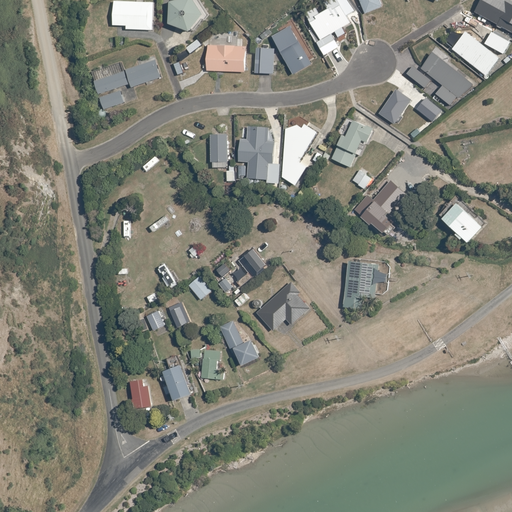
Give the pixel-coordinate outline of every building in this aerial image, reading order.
[(135,0),(136,1),(114,0),(113,25),(126,25),(126,28),(153,29),(154,2),(143,1),(143,0),(135,0)] [(207,17),(196,0),(173,0),(169,1),(167,22),(192,32),(207,17)] [(382,6),(379,0),(359,0),(365,13),(382,6)] [(511,0),(510,0),(479,0),(474,11),(511,32),(511,0)] [(310,22),(311,24),(307,27),(315,42),(320,39),(327,52),(336,47),(329,34),(349,23),(339,4),(332,9),(331,7),(314,16),(315,18),(310,22)] [(310,64),(289,26),(271,36),(292,74),(310,64)] [(499,57),(464,31),(451,48),(486,75),(499,57)] [(511,41),(492,31),(485,43),(504,54),(511,41)] [(245,71),(246,45),(232,44),(232,33),(221,32),(221,44),(207,43),(206,69),(245,71)] [(274,48),(256,47),(254,72),(273,73),(274,48)] [(423,91),(437,101),(440,97),(450,105),(457,96),(459,98),(472,83),(433,52),(420,67),(414,63),(406,73),(412,78),(425,88),(423,91)] [(161,77),(153,54),(137,59),(139,65),(126,69),(132,87),(161,77)] [(92,74),(99,95),(128,84),(121,63),(92,74)] [(124,102),(120,90),(100,97),(104,109),(124,102)] [(374,129),(352,120),(346,133),(343,132),(331,159),(350,167),(355,153),(362,156),(374,129)] [(211,133),(210,161),(212,161),(212,167),(226,167),(227,133),(211,133)] [(371,178),(360,169),(352,179),(363,188),(371,178)] [(421,185),(413,176),(403,185),(412,194),(421,185)] [(387,215),(401,201),(382,181),(354,208),(363,216),(372,207),(375,209),(378,206),(387,215)] [(456,231),(454,233),(461,239),(462,238),(467,242),(485,223),(456,196),(447,206),(438,214),(456,231)] [(375,262),(349,259),(343,306),(363,309),(364,297),(374,298),(376,284),(387,285),(388,272),(374,270),(375,262)] [(212,289),(199,275),(188,285),(201,299),(212,289)] [(299,291),(290,282),(257,312),(273,330),(286,318),(291,324),(309,308),(297,293),(299,291)] [(250,298),(244,291),(234,300),(239,307),(250,298)] [(166,325),(159,310),(147,314),(153,329),(166,325)] [(234,321),(220,327),(234,357),(237,355),(241,365),(259,356),(251,339),(244,342),(234,321)] [(221,360),(222,350),(191,348),(191,358),(202,359),(202,378),(224,379),(224,369),(217,369),(218,360),(221,360)] [(191,393),(181,363),(163,369),(173,399),(191,393)] [(153,405),(149,378),(131,381),(134,408),(153,405)]
